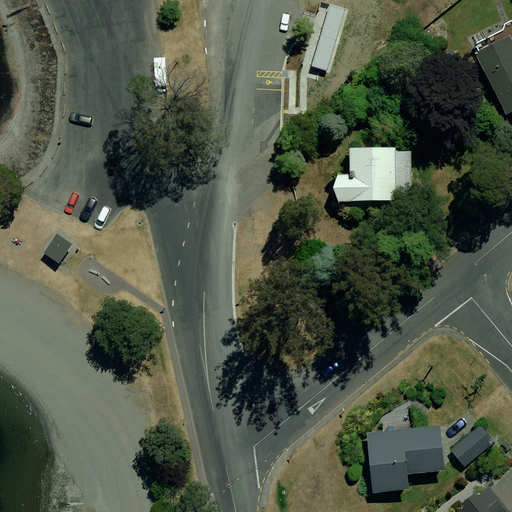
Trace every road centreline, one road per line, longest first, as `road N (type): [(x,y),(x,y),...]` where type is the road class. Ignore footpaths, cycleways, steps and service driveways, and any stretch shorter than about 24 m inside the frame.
road 1 (residential): [(457,278),(225,466)]
road 2 (unclassified): [(204,292),(216,175),(253,0)]
road 3 (unclassified): [(204,292),(207,378),(225,466)]
